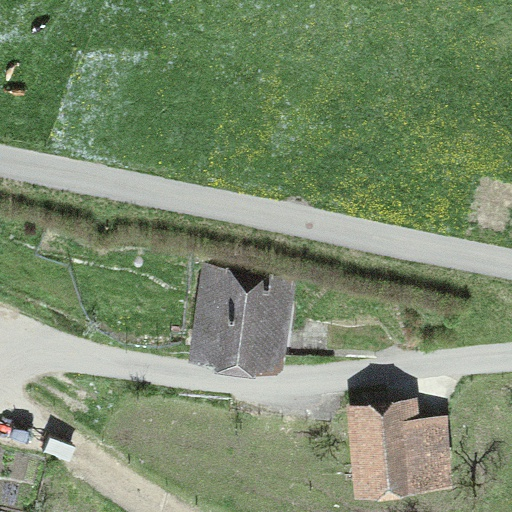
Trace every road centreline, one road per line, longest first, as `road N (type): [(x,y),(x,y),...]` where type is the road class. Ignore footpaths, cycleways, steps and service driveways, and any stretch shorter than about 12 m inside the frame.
road 1 (unclassified): [(0,160),(511,264)]
road 2 (track): [(511,357),(261,385),(56,354),(18,356),(0,366)]
road 3 (track): [(0,418),(167,511)]
